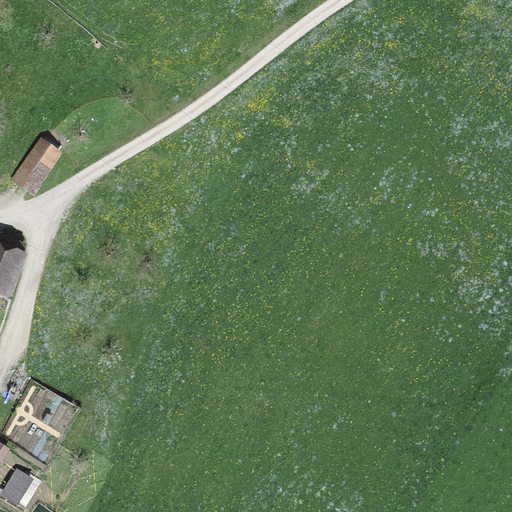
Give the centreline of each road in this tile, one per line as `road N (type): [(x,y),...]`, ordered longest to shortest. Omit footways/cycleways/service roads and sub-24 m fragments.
road 1 (track): [(353,0),(180,127),(29,221),(0,227)]
road 2 (track): [(29,221),(31,268),(0,375)]
